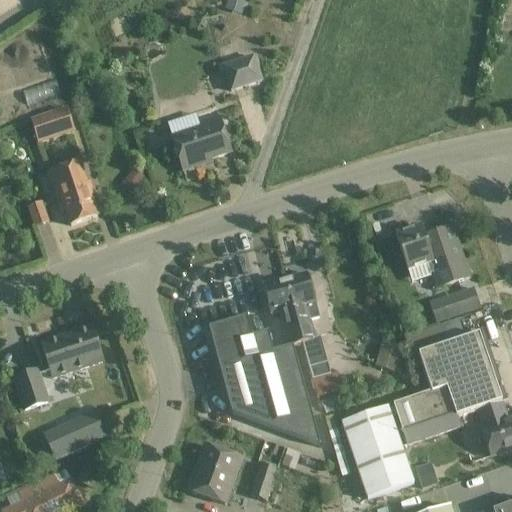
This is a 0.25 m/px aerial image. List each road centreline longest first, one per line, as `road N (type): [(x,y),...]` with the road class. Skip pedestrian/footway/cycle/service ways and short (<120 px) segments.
road 1 (residential): [(136,511),(168,414),(167,377),(131,254)]
road 2 (unclassified): [(243,216),(486,147)]
road 3 (unclassified): [(243,216),(319,0)]
road 4 (unclassified): [(0,297),(131,254)]
